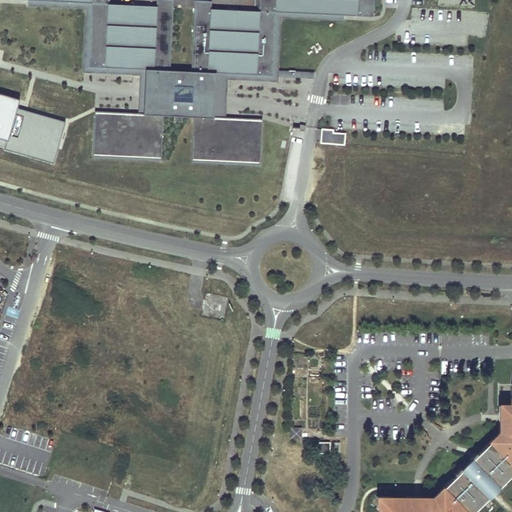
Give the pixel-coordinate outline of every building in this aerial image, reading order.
[(213,117),(215,72),(273,74),(275,13),(344,16),(373,17),(373,0),(259,0),(259,12),(211,9),(211,1),(197,1),(197,9),(194,9),(191,72),(170,71),(173,0),(156,0),(156,7),(108,4),(108,0),(14,0),(28,1),(91,4),(88,67),(145,70),(143,115),(138,114),(95,112),(93,155),(161,159),(163,116),(175,117),(175,121),(181,122),(181,117),(193,117),(191,160),(260,163),(262,119),(226,117),(213,117)] [(28,1),(28,6),(85,9),(82,73),(140,75),(138,114),(143,115),(145,70),(88,67),(91,4),(28,1)] [(344,16),(275,13),(273,74),(215,72),(213,117),(226,117),(227,78),(278,80),(278,77),(314,78),(314,72),(278,70),(281,18),(344,21),(344,16)] [(344,145),(345,135),(332,134),(333,131),(323,130),(322,143),(344,145)] [(223,319),(228,298),(207,293),(202,314),(223,319)] [(502,484),(511,474),(511,385),(510,386),(509,407),(502,407),(501,407),(500,407),(500,408),(499,408),(499,409),(499,410),(499,411),(499,412),(499,413),(500,413),(501,414),(502,414),(505,414),(505,418),(505,424),(499,424),(498,434),(489,443),(489,442),(479,452),(479,453),(475,456),(478,459),(473,465),(470,462),(460,472),(463,474),(457,480),(454,477),(450,481),(450,480),(440,490),(441,491),(431,500),(422,500),(422,506),(412,505),(412,503),(412,502),(412,501),(411,500),(410,500),(410,499),(386,499),(386,503),(378,503),(378,510),(376,510),(376,511),(473,511),(481,504),(479,502),(485,496),(484,495),(493,487),(494,488),(500,482),(502,484)] [(290,438),(300,437),(300,428),(290,428),(290,438)] [(318,455),(330,455),(329,442),(317,442),(318,455)] [(473,465),(478,459),(475,456),(473,459),(470,462),(473,465)] [(457,480),(463,474),(460,472),(454,477),(457,480)] [(493,493),(502,484),(500,482),(494,488),(493,487),(484,495),(485,496),(479,502),(481,504),(493,493)]
